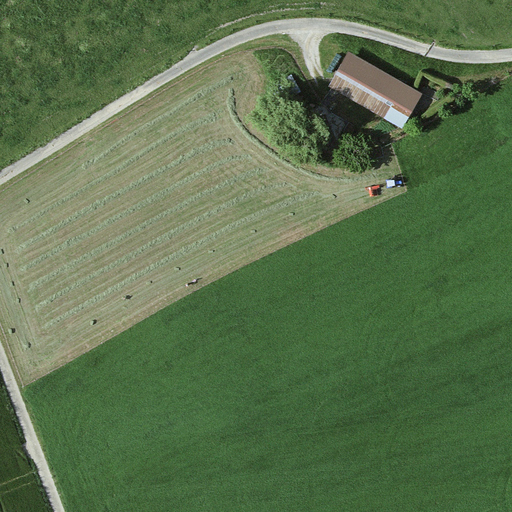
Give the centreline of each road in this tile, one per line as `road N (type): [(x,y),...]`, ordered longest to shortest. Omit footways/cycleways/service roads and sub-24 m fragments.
road 1 (track): [(0,180),(213,48),(263,29),(352,27),(467,57),(511,54)]
road 2 (track): [(0,360),(57,511)]
